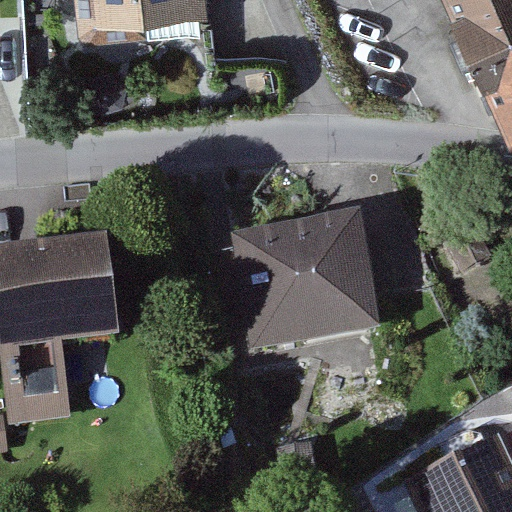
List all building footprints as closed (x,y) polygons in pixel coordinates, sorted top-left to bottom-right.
[(229,0),(63,0),(66,37),(231,27),(229,0)] [(511,0),(439,0),(497,133),(511,126),(511,0)] [(358,230),(235,249),(256,377),(378,357),(358,230)] [(122,269),(0,283),(0,380),(133,365),(122,269)] [(511,511),(511,459),(413,507),(415,511),(511,511)]
